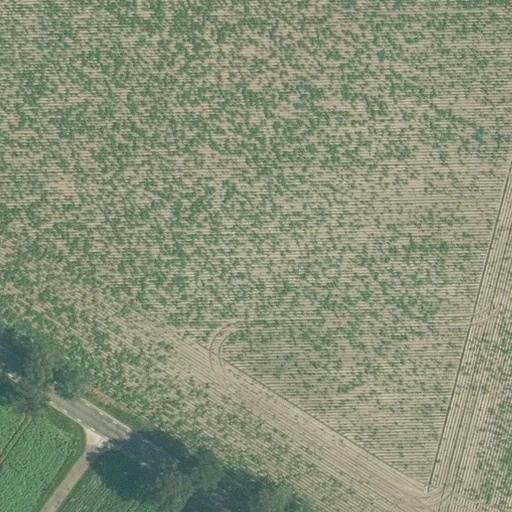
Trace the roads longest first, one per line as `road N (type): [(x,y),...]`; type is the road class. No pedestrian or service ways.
road 1 (tertiary): [(243,511),(108,423)]
road 2 (tertiary): [(108,423),(0,353)]
